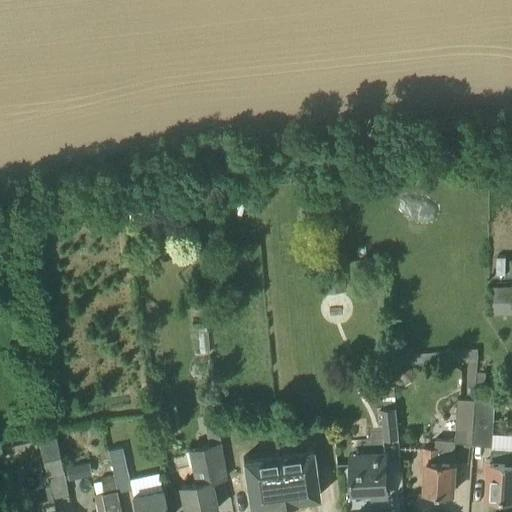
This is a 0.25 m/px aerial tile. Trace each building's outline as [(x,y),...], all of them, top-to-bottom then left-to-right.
[(156,220),(154,209),(133,214),(135,225),(156,220)] [(342,265),(320,268),(323,291),(345,289),(342,265)] [(511,313),(511,285),(495,286),(492,286),(492,314),(511,313)] [(413,346),(404,346),(404,342),(396,343),(398,363),(414,362),(413,353),(413,346)] [(399,373),(408,384),(418,374),(409,364),(399,373)] [(392,382),(391,372),(381,372),(382,383),(392,382)] [(458,396),(455,439),(455,440),(473,442),(475,397),(466,397),(458,396)] [(495,397),(475,396),(475,397),(473,442),(472,444),(492,446),(495,397)] [(382,408),(383,424),(384,439),(396,439),(396,424),(394,407),(382,408)] [(206,432),(209,444),(219,441),(217,430),(206,432)] [(67,494),(55,437),(39,441),(52,498),(67,494)] [(454,461),(455,440),(455,439),(435,438),(435,447),(422,446),(421,461),(425,462),(424,475),(428,475),(426,491),(440,493),(440,495),(449,496),(449,494),(452,494),(455,474),(456,461),(454,461)] [(224,470),(219,441),(209,444),(189,448),(196,480),(180,483),(186,511),(198,511),(203,511),(202,511),(204,511),(217,509),(210,480),(225,477),(224,470)] [(113,475),(117,491),(131,488),(129,478),(122,446),(107,450),(113,475)] [(278,452),(285,501),(296,499),(296,498),(317,495),(319,495),(319,493),(312,449),(313,449),(312,447),(310,447),(278,452)] [(489,459),(486,459),(486,474),(490,474),(489,495),(503,496),(503,498),(511,498),(511,496),(511,449),(490,448),(489,459)] [(278,452),(245,457),(245,456),(243,456),(243,458),(250,503),(249,503),(250,505),(252,505),(251,504),(273,501),(273,503),(285,501),(278,452)] [(351,462),(353,493),(387,491),(385,456),(367,458),(367,461),(351,462)] [(81,478),(78,464),(67,467),(70,480),(81,478)] [(121,511),(117,491),(113,475),(100,478),(102,484),(97,485),(98,492),(101,492),(105,510),(107,509),(107,511),(121,511)] [(167,511),(162,487),(132,494),(136,511),(167,511)] [(56,511),(55,501),(40,504),(41,511),(56,511)]
